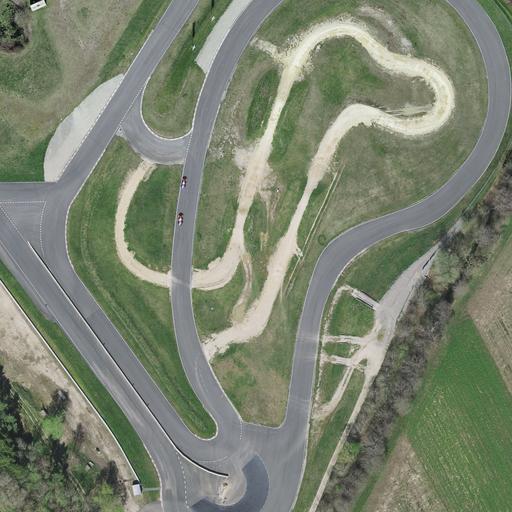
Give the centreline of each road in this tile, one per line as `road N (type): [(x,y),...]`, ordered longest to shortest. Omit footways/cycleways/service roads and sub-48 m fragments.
road 1 (track): [(157,151),(140,164),(115,235),(125,261),(150,277),(204,283),(230,262),(291,68),(310,40),(350,26),(371,34),(386,61),(433,69),(450,93),(447,117),(434,129),(409,131),(372,115),(341,126),(251,323),(203,342),(190,365)]
road 2 (track): [(398,323),(342,293),(319,422),(370,344)]
road 3 (track): [(0,298),(105,440),(129,511)]
road 4 (track): [(403,300),(312,511)]
road 5 (track): [(0,378),(100,511)]
